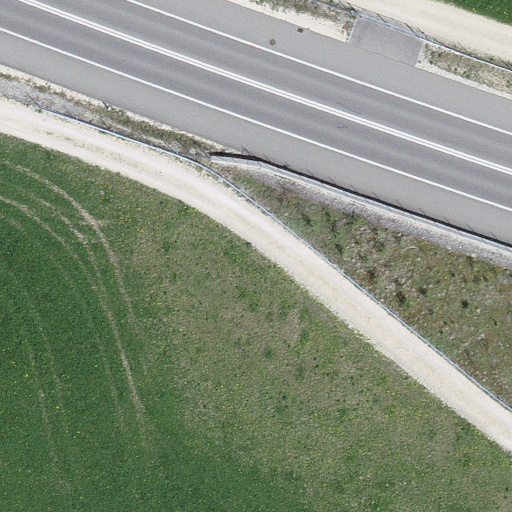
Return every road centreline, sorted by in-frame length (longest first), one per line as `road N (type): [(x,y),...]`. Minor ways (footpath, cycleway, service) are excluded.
road 1 (track): [(511,429),(215,201),(0,112)]
road 2 (trunk): [(31,0),(511,172)]
road 3 (track): [(374,0),(511,50)]
